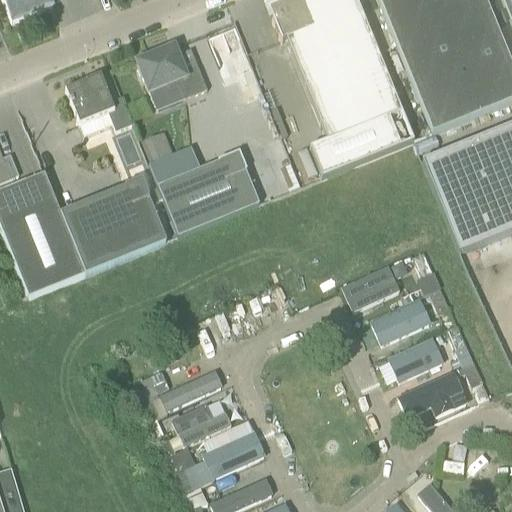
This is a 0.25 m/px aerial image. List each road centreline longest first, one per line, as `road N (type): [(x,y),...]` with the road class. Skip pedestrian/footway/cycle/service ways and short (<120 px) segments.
road 1 (unclassified): [(358,511),(397,482),(400,464),(348,339),(311,325),(250,351)]
road 2 (unclassified): [(0,75),(186,0)]
road 3 (unclassified): [(250,351),(243,387),(299,511)]
